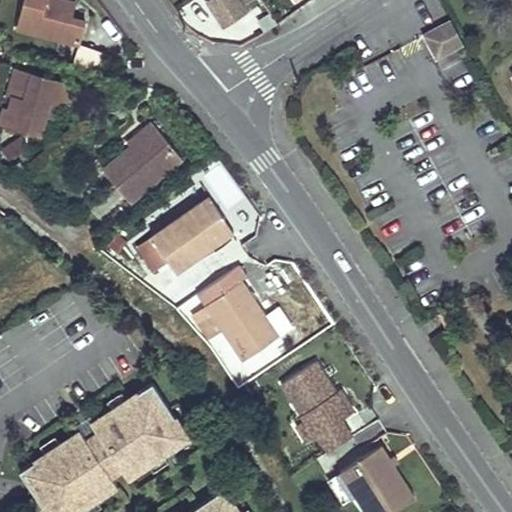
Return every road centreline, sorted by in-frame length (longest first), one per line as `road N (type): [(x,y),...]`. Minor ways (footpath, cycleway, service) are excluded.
road 1 (residential): [(215,99),(511,506)]
road 2 (unknown): [(414,45),(495,180),(495,209),(481,226),(446,242),(430,239),(413,216),(353,105),(369,73)]
road 3 (tertiary): [(215,99),(366,0)]
road 4 (tertiary): [(135,0),(215,99)]
